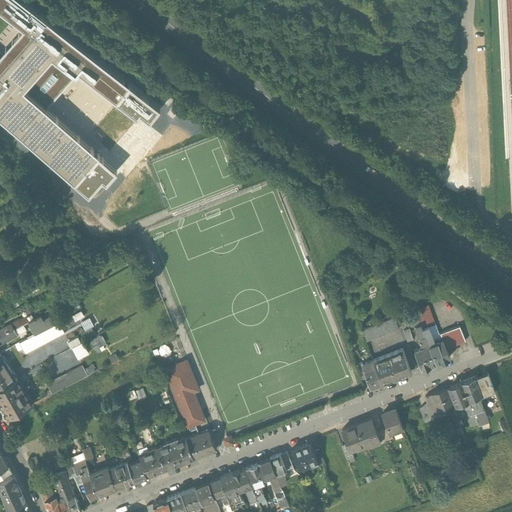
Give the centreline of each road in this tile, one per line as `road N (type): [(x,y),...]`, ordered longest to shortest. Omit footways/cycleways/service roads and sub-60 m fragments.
road 1 (secondary): [(135,0),(511,286)]
road 2 (residential): [(511,351),(104,511)]
